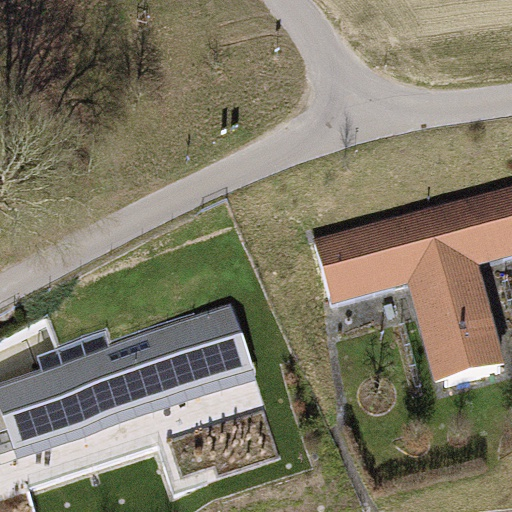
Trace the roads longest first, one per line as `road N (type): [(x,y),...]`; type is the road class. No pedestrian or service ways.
road 1 (residential): [(0,293),(267,159),(358,127),(511,103)]
road 2 (track): [(288,0),(337,66),(358,127)]
